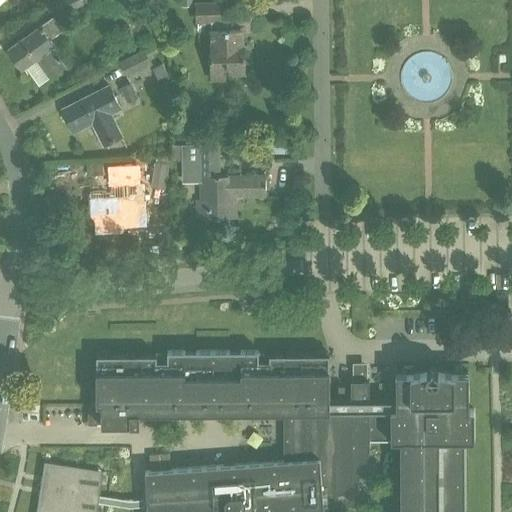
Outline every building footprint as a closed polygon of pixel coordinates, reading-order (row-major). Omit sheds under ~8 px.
[(61,15),(84,4),(82,0),(54,0),(61,15)] [(225,71),(245,71),(244,44),(241,44),(240,30),(228,30),(227,3),(197,4),(197,19),(212,19),(212,30),(212,79),(225,79),(225,71)] [(21,68),(26,65),(39,84),(64,66),(51,47),(54,45),(49,38),(63,28),(54,16),(7,49),(21,68)] [(126,77),(151,64),(144,49),(119,61),(126,77)] [(168,73),(162,63),(153,68),(158,78),(168,73)] [(127,102),(138,97),(131,82),(120,87),(127,102)] [(104,144),(122,135),(110,112),(120,107),(109,85),(62,109),(74,131),(92,121),(104,144)] [(119,115),(126,124),(139,115),(133,106),(119,115)] [(182,177),(199,176),(199,199),(196,199),(197,218),(228,217),(228,196),(266,196),(266,174),(208,175),(207,143),(182,144),(182,177)] [(288,145),(270,145),(270,153),(288,153),(288,145)] [(100,160),(99,160),(88,160),(89,175),(101,175),(100,160)] [(165,188),(170,163),(155,160),(150,186),(165,188)] [(127,222),(143,221),(141,184),(137,184),(137,174),(130,174),(130,165),(110,166),(110,176),(114,176),(115,195),(90,196),(91,213),(95,213),(96,230),(119,229),(120,220),(127,220),(127,222)] [(283,403),(283,411),(320,411),(329,411),(329,400),(329,363),(329,353),(269,353),(269,359),(259,360),(259,350),(167,350),(167,360),(157,360),(157,354),(96,354),(96,387),(92,387),(92,403),(97,403),(97,416),(97,424),(139,424),(139,403),(283,403)] [(370,439),(385,439),(402,439),(402,511),(464,511),(465,440),(474,440),(474,409),(469,409),(468,373),(451,373),(438,370),(437,369),(435,368),(432,368),(429,368),(428,369),(426,370),(413,373),(396,373),(396,399),(369,399),(369,379),(367,379),(360,379),(353,379),(351,379),(351,399),(329,400),(329,411),(320,411),(320,457),(323,494),(335,495),(346,490),(355,482),(361,472),(366,461),(369,454),(369,451),(370,439)] [(324,511),(323,494),(320,457),(320,411),(283,411),(283,460),(145,470),(147,498),(148,511),(324,511)] [(98,469),(44,460),(42,476),(42,478),(41,481),(41,485),(94,493),(98,469)] [(94,493),(41,485),(40,489),(39,492),(39,494),(37,509),(57,511),(90,511),(93,499),(94,493)]
